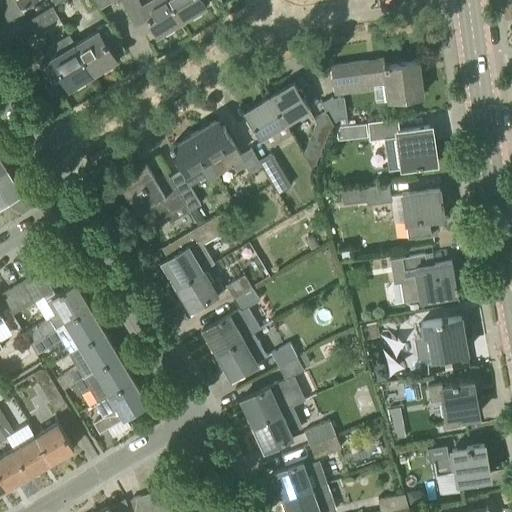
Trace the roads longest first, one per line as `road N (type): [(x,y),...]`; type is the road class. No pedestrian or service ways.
road 1 (residential): [(44,157),(273,18)]
road 2 (secondary): [(511,257),(469,0)]
road 3 (residential): [(196,417),(64,193)]
road 4 (residential): [(273,18),(462,0)]
road 5 (residential): [(44,511),(196,417)]
